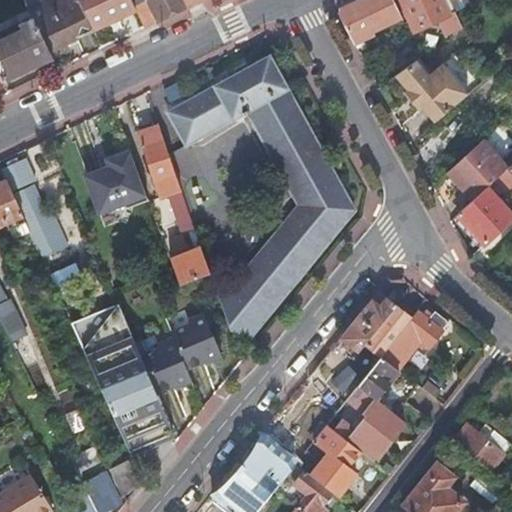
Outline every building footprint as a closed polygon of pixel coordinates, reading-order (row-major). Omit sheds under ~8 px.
[(45,0),(31,0),(26,3),(28,9),(45,0)] [(91,30),(77,0),(45,0),(28,9),(33,18),(48,50),(70,40),(91,30)] [(135,10),(134,8),(129,0),(77,0),(91,30),(113,20),(135,10)] [(157,21),(187,7),(183,0),(129,0),(134,8),(147,1),(157,21)] [(338,15),(352,41),(355,45),(370,38),(369,34),(401,19),(392,0),(362,0),(340,10),(338,15)] [(462,29),(460,26),(448,2),(444,4),(442,0),(398,0),(413,34),(444,20),(450,35),(462,29)] [(0,74),(4,82),(53,59),(48,50),(33,18),(19,25),(18,24),(0,32),(0,74)] [(220,301),(230,331),(245,344),(355,211),(269,57),(167,113),(185,147),(242,115),(243,118),(248,115),(298,206),(220,301)] [(422,111),(434,125),(468,97),(442,66),(431,75),(428,77),(416,63),(420,61),(419,59),(395,78),(407,92),(404,95),(419,113),(422,111)] [(431,75),(420,61),(416,63),(428,77),(431,75)] [(179,190),(159,128),(139,134),(161,197),(168,194),(182,234),(189,232),(193,242),(198,241),(188,215),(180,191),(179,190)] [(481,143),(446,175),(471,202),(492,183),(499,176),(506,170),(481,143)] [(109,168),(99,171),(114,208),(120,206),(127,209),(148,201),(130,152),(106,160),(109,168)] [(20,161),(1,170),(7,182),(12,194),(31,186),(20,161)] [(511,167),(508,171),(507,169),(506,170),(499,176),(509,188),(511,185),(511,167)] [(114,208),(99,171),(85,176),(99,214),(114,208)] [(0,226),(22,216),(7,182),(0,184),(0,226)] [(455,217),(484,247),(511,219),(511,218),(492,196),(498,190),(492,183),(471,202),(455,217)] [(34,187),(13,197),(22,216),(43,261),(68,250),(53,212),(47,215),(34,187)] [(190,252),(201,249),(198,241),(193,242),(189,232),(182,234),(182,237),(188,254),(190,252)] [(170,259),(172,266),(179,286),(209,273),(201,249),(190,252),(188,254),(182,237),(173,240),(174,244),(179,256),(170,259)] [(75,262),(49,274),(57,292),(83,281),(75,262)] [(378,293),(340,341),(356,354),(364,344),(395,306),(378,293)] [(0,301),(0,320),(10,342),(25,335),(8,298),(0,301)] [(364,344),(379,358),(410,320),(395,306),(364,344)] [(72,326),(129,455),(131,454),(172,437),(155,396),(140,359),(119,307),(72,326)] [(379,358),(380,358),(397,371),(420,342),(428,349),(448,323),(435,313),(428,323),(419,316),(414,322),(411,320),(410,320),(379,358)] [(173,340),(186,371),(204,363),(211,359),(212,362),(221,357),(203,314),(192,319),(189,325),(170,333),(173,340)] [(173,340),(166,342),(183,386),(191,383),(186,371),(173,340)] [(159,350),(140,359),(155,396),(173,388),(181,385),(181,387),(183,386),(166,342),(161,344),(159,350)] [(380,358),(358,387),(369,395),(373,399),(375,401),(398,372),(397,371),(380,358)] [(333,433),(359,453),(365,459),(367,457),(370,453),(378,459),(404,425),(405,424),(375,401),(373,399),(369,395),(358,387),(347,400),(358,409),(364,413),(357,421),(351,429),(342,422),(334,432),(333,433)] [(347,400),(326,426),(334,432),(342,422),(351,429),(357,421),(364,413),(358,409),(347,400)] [(311,477),(332,493),(338,498),(346,487),(356,474),(348,467),(359,453),(333,433),(334,432),(326,426),(314,442),(329,453),(319,466),(311,477)] [(485,426),(477,436),(485,443),(489,438),(493,433),(485,426)] [(485,443),(477,436),(470,430),(466,427),(451,444),(489,475),(511,447),(493,432),(493,433),(489,438),(485,443)] [(261,428),(208,494),(231,511),(258,511),(285,478),(296,464),(300,459),(261,428)] [(370,453),(367,457),(374,464),(378,459),(370,453)] [(107,471),(120,494),(134,487),(121,463),(107,471)] [(296,464),(285,478),(295,485),(305,472),(296,464)] [(435,465),(401,509),(404,511),(457,511),(463,505),(443,489),(452,479),(435,465)] [(307,495),(295,510),(297,511),(325,511),(327,511),(322,507),(332,493),(311,477),(305,472),(295,485),(307,495)] [(53,511),(33,478),(0,497),(0,511),(53,511)] [(96,511),(86,492),(71,499),(76,511),(96,511)]
